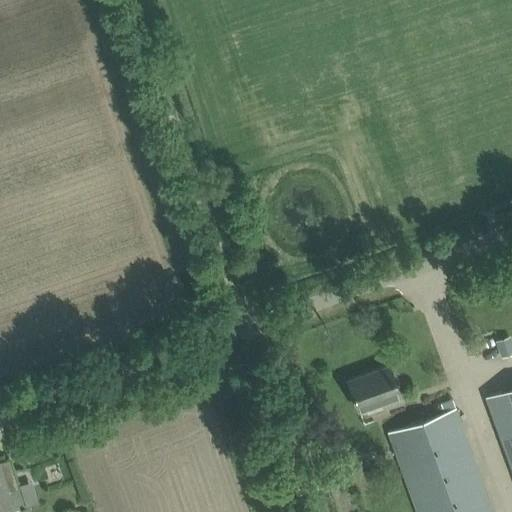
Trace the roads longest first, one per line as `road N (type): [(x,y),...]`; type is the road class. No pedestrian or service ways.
road 1 (unclassified): [(0,413),(511,233)]
road 2 (track): [(127,0),(301,511)]
